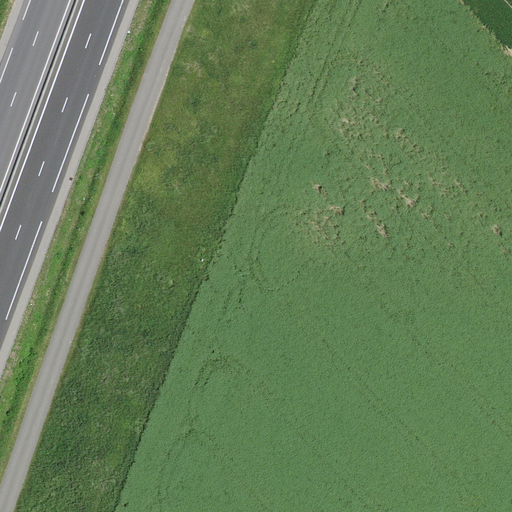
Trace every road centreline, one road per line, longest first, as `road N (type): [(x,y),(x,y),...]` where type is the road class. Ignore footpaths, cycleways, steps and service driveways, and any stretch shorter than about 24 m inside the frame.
road 1 (unclassified): [(184,0),(3,511)]
road 2 (trunk): [(0,303),(111,0)]
road 3 (trunk): [(46,0),(0,125)]
